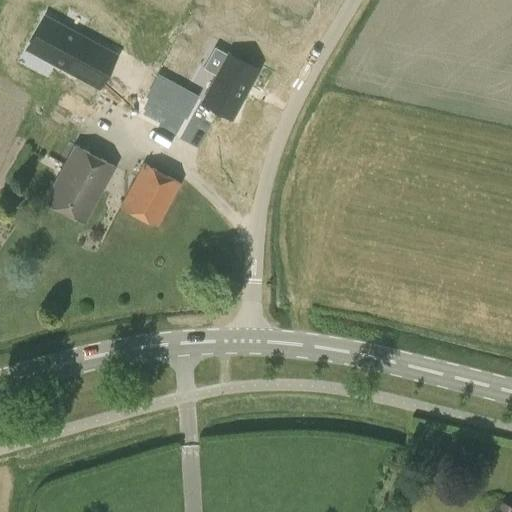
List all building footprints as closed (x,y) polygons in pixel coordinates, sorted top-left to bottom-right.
[(114,69),(120,57),(60,25),(43,57),(85,80),(96,60),(114,69)] [(201,100),(230,116),(256,66),(227,51),(201,100)] [(178,92),(154,78),(143,98),(168,111),(178,92)] [(83,222),(114,165),(75,144),(45,201),(83,222)] [(181,182),(143,162),(119,206),(157,226),(181,182)] [(511,511),(511,507),(499,501),(493,511),(511,511)]
